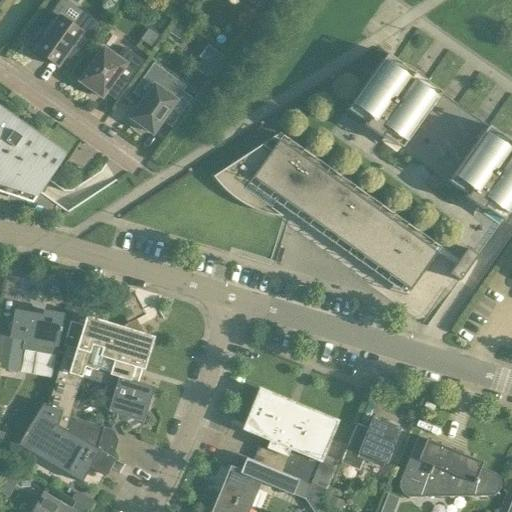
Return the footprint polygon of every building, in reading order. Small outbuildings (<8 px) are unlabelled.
[(79,54),(94,32),(99,26),(81,12),(71,26),(57,16),(42,37),(38,34),(26,52),(43,64),(46,60),(55,67),(69,47),(79,54)] [(113,78),(123,85),(140,61),(122,48),(115,58),(101,48),(93,59),(89,56),(80,68),(84,71),(77,82),(78,83),(76,87),(87,95),(90,91),(99,98),(113,78)] [(511,205),(511,143),(440,93),(386,54),(350,104),(346,111),(363,123),(362,125),(371,133),(381,139),(383,137),(464,195),(463,197),(472,204),(483,211),(484,209),(501,221),(506,215),(511,205)] [(163,115),(173,122),(190,98),(170,84),(163,93),(152,85),(137,106),(135,104),(124,119),(139,130),(141,127),(150,134),(163,115)] [(0,192),(29,202),(36,193),(61,157),(0,113),(0,192)] [(297,212),(409,291),(439,248),(280,135),(277,140),(274,136),(211,177),(218,186),(222,190),(226,194),(231,198),(235,201),(244,206),(248,208),(253,211),(258,212),(265,214),(272,216),(280,217),(269,209),(273,203),(293,217),(297,212)] [(465,249),(447,275),(457,282),(475,256),(465,249)] [(9,335),(0,333),(0,368),(20,372),(24,350),(53,356),(55,345),(54,345),(60,315),(42,312),(41,317),(13,311),(9,335)] [(64,346),(46,406),(46,407),(69,413),(79,378),(104,385),(107,374),(135,382),(147,341),(85,324),(77,350),(64,346)] [(107,374),(104,385),(99,400),(106,413),(142,423),(152,387),(135,382),(107,374)] [(259,464),(310,485),(327,492),(339,463),(322,455),(336,423),(260,392),(244,429),(269,439),(259,464)] [(46,407),(46,406),(42,403),(16,445),(79,483),(89,467),(104,476),(114,460),(111,458),(116,441),(111,430),(68,417),(69,413),(46,407)] [(357,423),(339,463),(358,471),(365,455),(385,464),(400,428),(373,417),(368,428),(357,423)] [(480,468),(482,463),(418,436),(400,479),(398,483),(399,485),(398,487),(399,490),(400,492),(401,494),(402,495),(405,496),(411,498),(489,497),(494,497),(495,496),(497,494),(498,492),(500,488),(500,483),(500,481),(499,479),(498,477),(493,473),(480,468)] [(304,499),(310,485),(259,464),(244,458),(238,473),(227,468),(216,495),(247,507),(258,480),(304,499)] [(59,511),(63,506),(41,493),(29,511),(59,511)] [(245,511),(247,507),(216,495),(209,511),(245,511)]
